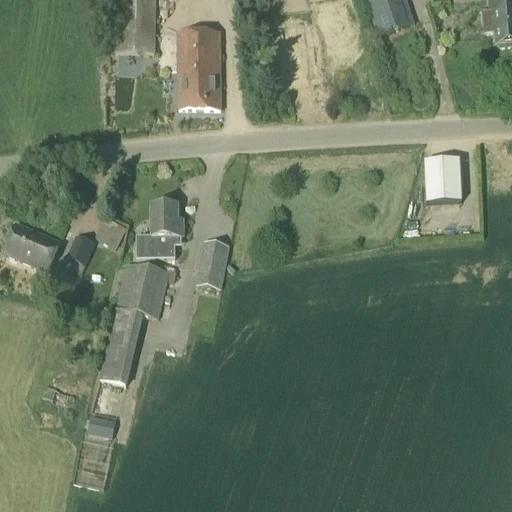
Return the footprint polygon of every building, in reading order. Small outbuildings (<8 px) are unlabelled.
[(154,57),(154,0),(115,0),(115,57),(154,57)] [(362,0),(377,42),(414,30),(403,0),(362,0)] [(511,0),(489,3),(490,16),(482,17),(484,39),(495,38),(496,50),(511,48),(511,0)] [(267,29),(257,40),(262,45),(272,43),(277,38),(267,29)] [(309,88),(304,29),(286,30),(287,47),(274,48),(277,74),(289,73),(291,90),(309,88)] [(220,114),(220,37),(179,37),(179,113),(220,114)] [(426,208),(462,206),(459,164),(424,166),(426,208)] [(183,242),(183,226),(178,226),(178,211),(152,211),(152,240),(137,240),(137,264),(175,264),(175,242),(183,242)] [(115,253),(126,234),(106,222),(95,242),(115,253)] [(48,278),(61,248),(17,229),(4,260),(48,278)] [(85,272),(95,249),(77,241),(67,264),(85,272)] [(221,295),(229,251),(203,246),(195,290),(221,295)] [(107,349),(136,356),(144,321),(158,324),(168,278),(125,268),(107,349)] [(136,356),(107,349),(99,385),(128,391),(136,356)] [(144,357),(131,398),(161,407),(174,366),(144,357)] [(66,411),(70,398),(46,390),(43,401),(53,404),(52,406),(66,411)] [(115,426),(91,421),(90,425),(86,424),(84,433),(88,434),(87,438),(111,444),(115,426)]
